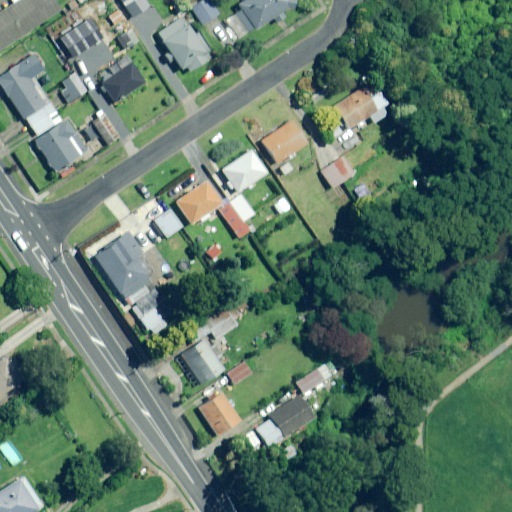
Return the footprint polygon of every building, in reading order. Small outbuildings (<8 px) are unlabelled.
[(0,13),(0,51),(59,11),(51,0),(11,0),(14,4),(0,13)] [(61,11),(64,16),(80,4),(76,0),(67,0),(64,3),(66,7),(61,11)] [(111,0),(115,5),(117,4),(128,20),(144,10),(137,0),(111,0)] [(219,13),(210,0),(202,0),(191,8),(202,24),(219,13)] [(293,0),(241,0),(234,4),(239,13),(225,21),(236,40),(272,19),(274,23),(284,18),(281,13),(296,4),(293,0)] [(185,68),(188,73),(208,59),(203,53),(208,50),(194,30),(189,33),(180,19),(156,35),(167,52),(161,56),(168,66),(171,63),(178,72),(185,68)] [(105,64),(112,76),(130,64),(120,48),(111,53),(100,37),(82,49),(96,70),(105,64)] [(89,64),(80,50),(69,57),(78,71),(89,64)] [(38,137),(54,126),(48,117),(56,112),(35,80),(48,72),(35,54),(0,77),(0,84),(23,119),(25,118),(38,137)] [(112,76),(100,85),(113,104),(144,83),(130,64),(112,76)] [(89,67),(78,74),(88,90),(99,83),(89,67)] [(85,92),(73,74),(61,82),(65,89),(60,93),(67,104),(85,92)] [(355,125),(357,129),(366,124),(364,120),(369,117),(373,124),(386,115),(382,107),(387,104),(374,81),(362,89),(332,107),(347,130),(355,125)] [(118,138),(104,115),(91,123),(105,146),(118,138)] [(65,118),(54,126),(38,137),(33,140),(54,173),(87,151),(65,118)] [(283,157),(285,161),(295,155),(292,152),(305,143),(291,121),(259,141),(273,164),(283,157)] [(342,133),(335,123),(327,128),(334,138),(342,133)] [(245,187),(248,190),(255,185),(253,181),(265,173),(249,151),(221,170),(237,193),(245,187)] [(352,176),(341,158),(320,171),(331,189),(352,176)] [(288,162),(277,170),(282,177),(293,169),(288,162)] [(196,221),(198,224),(209,216),(207,213),(218,205),(203,183),(173,203),(189,225),(196,221)] [(217,211),(235,239),(251,229),(246,220),(253,215),(240,196),(217,211)] [(181,226),(169,209),(152,222),(164,239),(181,226)] [(130,309),(144,330),(146,329),(150,335),(164,326),(153,310),(162,304),(132,257),(139,253),(122,226),(80,253),(119,315),(130,309)] [(218,253),(211,246),(203,253),(211,261),(218,253)] [(245,280),(235,274),(227,286),(237,292),(245,280)] [(210,332),(215,340),(239,325),(235,318),(249,310),(241,297),(203,321),(210,332)] [(222,371),(203,340),(180,355),(199,385),(222,371)] [(0,396),(23,382),(7,357),(0,361),(0,396)] [(252,374),(244,363),(227,374),(235,386),(252,374)] [(302,395),(324,380),(321,376),(331,369),(327,363),(295,384),(302,395)] [(239,421),(220,393),(197,409),(216,437),(239,421)] [(315,419),(300,397),(269,416),(271,420),(258,429),(270,448),(315,419)] [(0,511),(33,511),(41,507),(23,478),(0,492),(0,511)]
